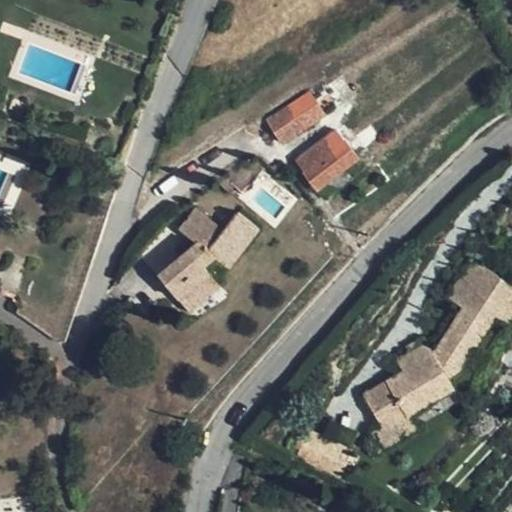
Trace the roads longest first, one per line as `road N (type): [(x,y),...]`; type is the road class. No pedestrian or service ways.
road 1 (residential): [(511,130),(321,312),(226,430),(211,511)]
road 2 (residential): [(77,356),(201,0)]
road 3 (residential): [(65,511),(51,470),(53,423),(77,356)]
